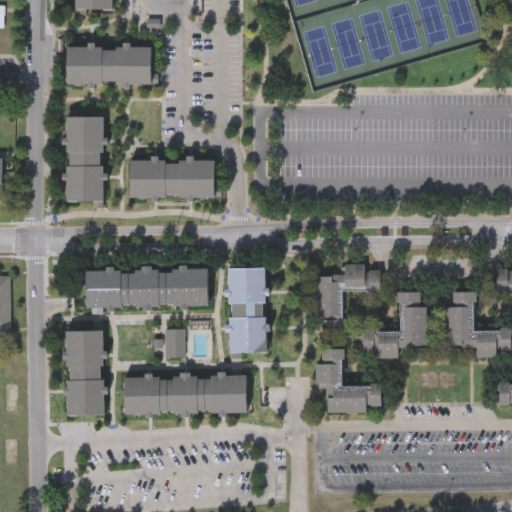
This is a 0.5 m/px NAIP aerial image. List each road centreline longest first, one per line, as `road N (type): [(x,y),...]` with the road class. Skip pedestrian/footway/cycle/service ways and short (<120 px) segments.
road 1 (residential): [(0,246),(391,244),(465,241),(485,229)]
road 2 (residential): [(485,229),(465,221),(0,229)]
road 3 (residential): [(33,246),(38,511)]
road 4 (residential): [(36,0),(33,246)]
